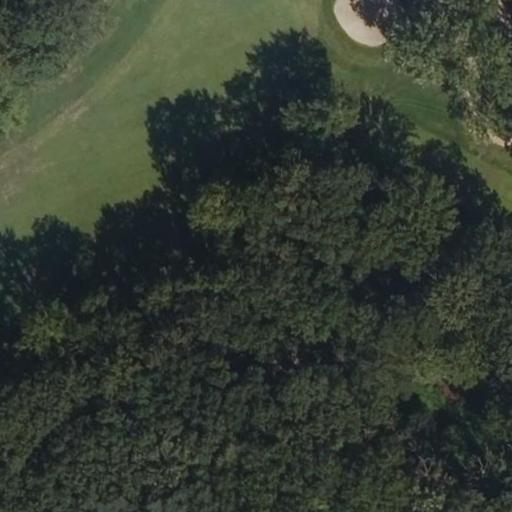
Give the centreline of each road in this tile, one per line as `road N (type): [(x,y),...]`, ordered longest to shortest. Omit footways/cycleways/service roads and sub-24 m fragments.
road 1 (track): [(51,511),(239,242)]
road 2 (track): [(239,242),(483,40)]
